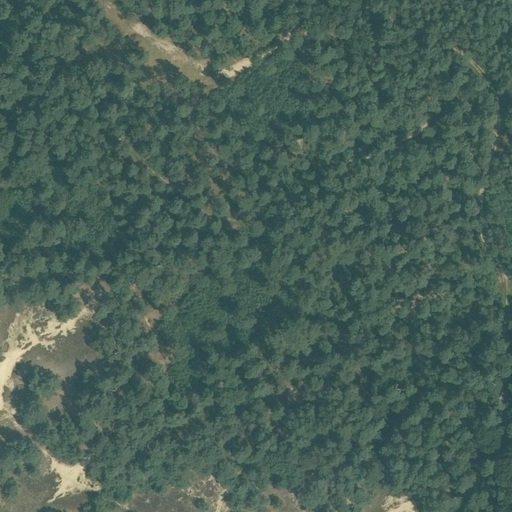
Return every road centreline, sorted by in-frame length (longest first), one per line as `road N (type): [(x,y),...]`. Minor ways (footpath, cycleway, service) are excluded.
road 1 (unknown): [(477,511),(500,447),(511,325),(484,198),(496,130),(477,111),(445,104),(405,139),(311,161),(243,208),(212,207),(56,98),(45,94),(0,119)]
road 2 (track): [(496,130),(493,96),(471,65),(392,20),(376,0)]
